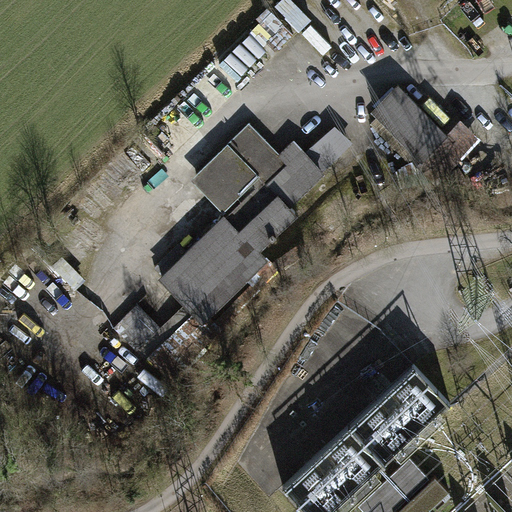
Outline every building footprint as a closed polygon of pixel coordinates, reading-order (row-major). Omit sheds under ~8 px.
[(399,85),(373,111),(442,180),(483,140),(457,115),(443,129),(399,85)] [(325,119),(158,277),(203,325),(270,261),(261,251),(298,216),(290,207),(353,148),(325,119)] [(281,155),(249,123),(192,180),(224,212),(281,155)] [(142,302),(117,325),(140,349),(164,326),(142,302)] [(414,364),(283,485),(307,511),(334,511),(451,404),(450,403),(414,364)] [(360,504),(366,511),(391,511),(429,477),(410,457),(360,504)] [(435,475),(395,511),(426,511),(449,490),(435,475)]
